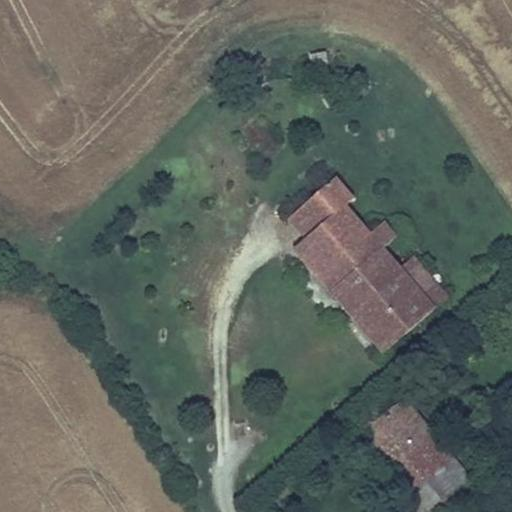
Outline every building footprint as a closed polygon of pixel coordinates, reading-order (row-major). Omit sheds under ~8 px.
[(306,56),(308,70),(327,67),(325,53),(306,56)] [(308,239),(287,257),(380,361),(426,321),(391,282),(404,270),(374,235),(360,247),(335,218),(350,205),(333,186),(292,221),(308,239)] [(439,310),(404,270),(391,282),(426,321),(439,310)] [(364,441),(414,495),(453,459),(404,405),(364,441)] [(414,495),(429,511),(431,511),(469,476),(453,459),(414,495)]
